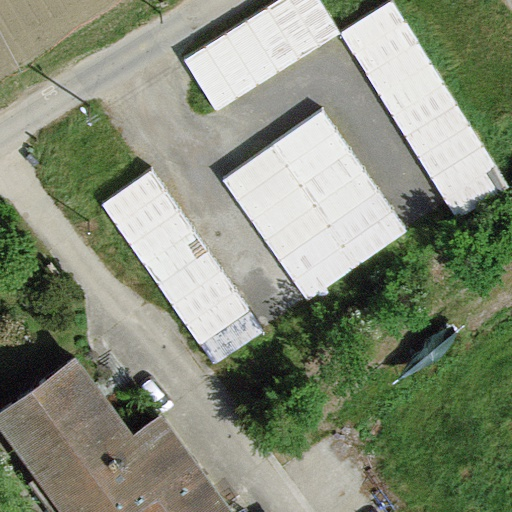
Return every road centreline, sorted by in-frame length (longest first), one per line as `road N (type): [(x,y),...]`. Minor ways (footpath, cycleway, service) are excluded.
road 1 (track): [(297,511),(282,491),(261,484),(0,144)]
road 2 (unclassified): [(0,143),(228,0)]
